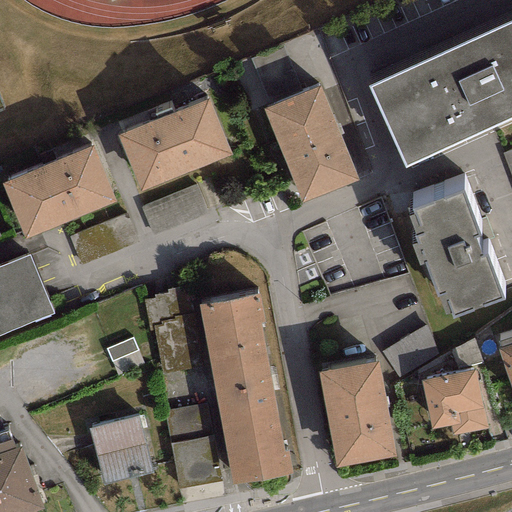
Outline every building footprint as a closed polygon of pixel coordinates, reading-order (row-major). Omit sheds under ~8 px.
[(511,118),(511,25),(511,23),(370,89),(407,168),(511,118)] [(249,100),(289,97),(285,48),(245,51),(249,100)] [(358,181),(320,85),(263,108),(301,204),(358,181)] [(231,157),(209,100),(117,137),(140,193),(231,157)] [(117,203),(94,145),(0,183),(24,241),(117,203)] [(511,150),(501,154),(511,183),(511,150)] [(199,183),(142,206),(153,234),(210,210),(199,183)] [(464,190),(411,209),(413,215),(408,217),(416,237),(413,238),(416,244),(412,245),(419,265),(424,263),(437,296),(439,296),(446,315),(450,313),(453,319),(504,300),(487,255),(482,257),(475,239),(481,236),(464,190)] [(125,213),(70,237),(82,265),(137,241),(125,213)] [(0,336),(53,315),(30,256),(0,268),(0,336)] [(155,361),(192,361),(193,287),(155,287),(155,361)] [(255,296),(199,306),(232,485),(292,474),(288,449),(283,450),(255,296)] [(426,324),(379,351),(399,380),(440,355),(426,324)] [(500,348),(497,349),(511,393),(511,337),(498,342),(500,348)] [(395,458),(378,362),(319,372),(335,468),(395,458)] [(475,370),(421,381),(430,430),(450,426),(452,435),(487,428),(475,370)] [(207,403),(163,411),(178,489),(221,481),(207,403)] [(138,417),(89,429),(103,485),(153,473),(138,417)] [(0,511),(36,511),(43,510),(21,449),(14,452),(7,431),(0,433),(0,511)]
